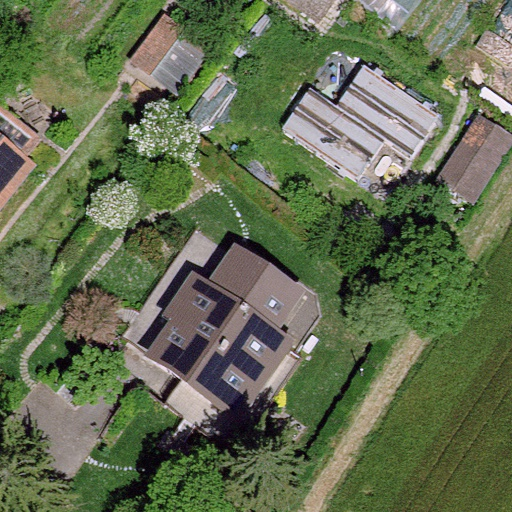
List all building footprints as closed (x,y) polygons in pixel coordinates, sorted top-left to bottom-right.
[(283,0),(320,27),(339,0),(283,0)] [(185,34),(164,20),(133,65),(153,79),(185,34)] [(341,111),(312,91),(285,133),(360,183),(386,144),(413,161),(440,120),(367,72),(341,111)] [(0,110),(0,141),(27,163),(42,143),(0,110)] [(511,146),(511,138),(482,120),(441,186),(475,207),(511,146)] [(0,141),(0,217),(37,171),(27,163),(0,141)] [(239,252),(212,291),(282,338),(309,300),(239,252)] [(173,329),(147,366),(241,430),(297,349),(282,338),(212,291),(195,279),(165,323),(173,329)]
